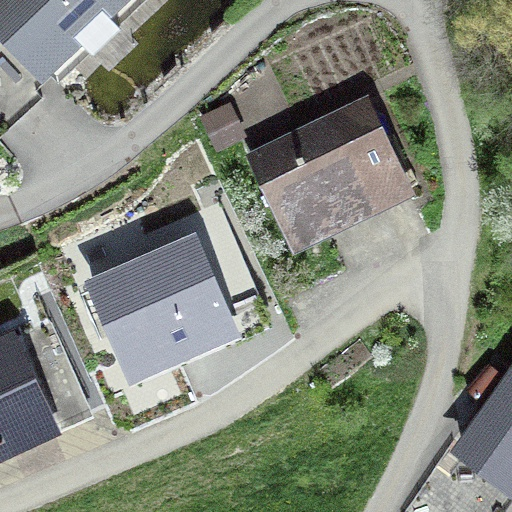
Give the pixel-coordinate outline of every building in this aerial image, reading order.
[(73,33),(91,51),(119,24),(102,6),(108,0),(0,0),(0,21),(40,64),(73,33)] [(251,154),(295,244),(407,190),(364,99),(251,154)] [(93,282),(132,371),(178,352),(185,342),(229,323),(193,239),(93,282)] [(0,441),(6,444),(50,424),(44,410),(83,393),(50,320),(0,343),(0,441)] [(462,445),(511,480),(511,478),(511,382),(467,445),(462,445)]
